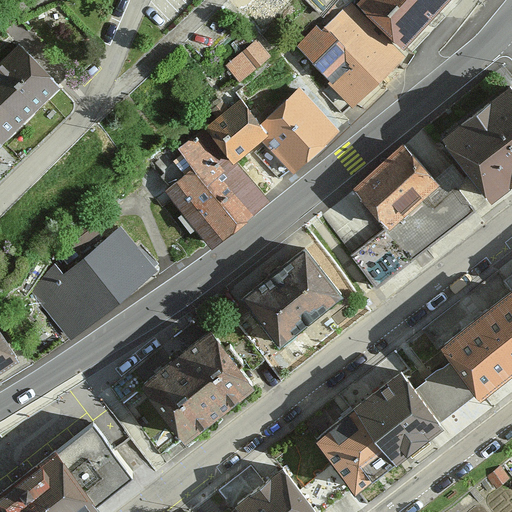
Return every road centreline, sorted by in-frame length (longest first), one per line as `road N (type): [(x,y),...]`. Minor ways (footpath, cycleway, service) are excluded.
road 1 (residential): [(511,224),(138,511)]
road 2 (secondary): [(428,96),(109,338)]
road 3 (residential): [(0,200),(82,117),(135,0)]
road 4 (residential): [(109,338),(84,392),(0,456)]
road 5 (residential): [(392,511),(511,418)]
road 6 (secondary): [(109,338),(0,406)]
